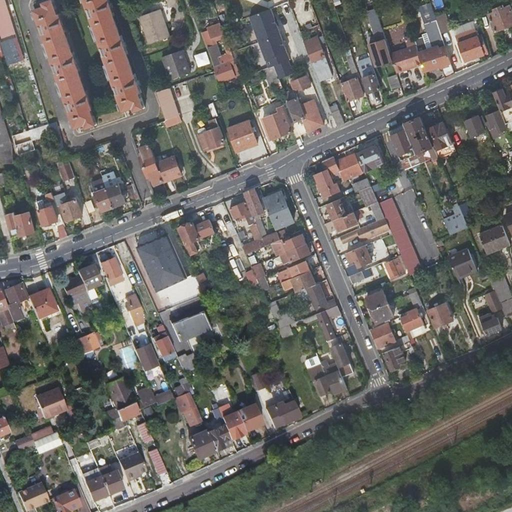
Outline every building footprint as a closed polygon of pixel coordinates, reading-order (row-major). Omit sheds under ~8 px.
[(77,71),(78,70),(79,70),(72,51),(71,52),(64,32),(65,32),(59,13),(57,14),(52,0),(49,0),(40,3),(41,7),(31,10),(73,129),(82,126),(84,129),(96,125),(91,111),(93,110),(86,90),(84,91),(77,71)] [(141,94),(137,84),(134,74),(133,75),(125,54),(127,53),(120,34),(118,34),(112,16),(114,15),(108,0),(83,0),(122,112),(133,108),(134,112),(144,108),(139,95),(141,94)] [(435,0),(436,8),(444,7),(442,0),(435,0)] [(427,7),(428,10),(429,13),(423,15),(435,50),(429,52),(424,38),(415,42),(416,46),(422,65),(425,72),(441,67),(444,79),(456,73),(446,46),(440,27),(438,21),(432,5),(427,7)] [(498,13),(493,16),(501,32),(511,26),(511,6),(507,9),(506,7),(498,11),(498,13)] [(0,39),(1,42),(5,40),(9,39),(0,7),(0,39)] [(140,16),(145,30),(150,44),(170,36),(160,9),(140,16)] [(250,18),(270,69),(275,67),(280,80),(294,74),(289,61),(290,61),(285,48),(283,41),(271,10),(250,18)] [(383,51),(377,53),(372,55),(376,69),(393,63),(388,50),(389,49),(379,18),(373,20),(383,51)] [(446,25),(440,27),(446,46),(453,43),(446,24),(446,25)] [(483,35),(471,40),(458,44),(464,61),(490,52),(483,35)] [(320,81),(335,75),(322,37),(306,42),(320,81)] [(208,48),(221,81),(234,76),(233,73),(236,72),(230,57),(233,55),(228,40),(208,48)] [(416,46),(391,55),(397,74),(422,65),(416,46)] [(162,57),(166,68),(170,79),(190,72),(182,49),(162,57)] [(353,54),(350,55),(348,55),(353,70),(358,69),(353,54)] [(366,59),(369,68),(372,77),(364,80),(369,95),(382,90),(371,57),(366,59)] [(270,69),(265,71),(279,109),(278,110),(280,114),(273,116),(272,113),(263,117),(272,141),(294,132),(291,126),(296,124),(289,103),(285,93),(280,80),(275,67),(270,69)] [(398,76),(394,77),(390,78),(394,92),(402,89),(398,76)] [(293,82),(295,87),(296,89),(297,92),(310,87),(306,77),(293,82)] [(365,97),(362,88),(359,79),(346,84),(344,79),(341,80),(349,103),(365,97)] [(165,120),(176,116),(179,114),(170,88),(155,93),(165,120)] [(493,94),(499,110),(500,112),(511,106),(511,102),(508,93),(505,94),(503,90),(500,88),(495,91),(493,94)] [(285,93),(289,103),(296,124),(301,136),(324,126),(314,102),(302,106),(297,92),(296,89),(285,93)] [(0,147),(1,149),(1,157),(2,166),(14,164),(12,143),(0,106),(0,147)] [(503,119),(511,115),(511,106),(500,112),(503,119)] [(337,129),(341,127),(345,125),(338,107),(331,110),(335,122),(337,129)] [(499,110),(492,113),(485,115),(487,121),(485,122),(487,127),(493,124),(494,126),(489,128),(492,135),(503,131),(501,128),(506,126),(503,119),(500,112),(499,110)] [(178,121),(176,116),(165,120),(166,125),(178,121)] [(482,126),(483,125),(484,125),(480,117),(478,117),(478,116),(466,121),(472,136),(484,131),(482,126)] [(208,129),(203,131),(199,133),(204,149),(225,142),(216,117),(207,120),(209,126),(207,127),(208,129)] [(405,125),(417,155),(421,164),(426,162),(422,152),(433,148),(432,146),(425,131),(420,118),(405,125)] [(229,130),(234,141),(238,152),(259,144),(250,121),(229,130)] [(57,149),(60,148),(63,147),(54,122),(48,124),(57,149)] [(444,123),(436,126),(429,129),(436,145),(437,149),(452,143),(444,123)] [(403,161),(417,155),(405,125),(391,131),(403,161)] [(436,145),(429,129),(425,131),(432,146),(436,145)] [(488,132),(485,134),(482,135),(487,148),(494,145),(488,132)] [(154,186),(164,182),(157,163),(150,144),(139,148),(143,157),(140,158),(149,179),(151,178),(154,186)] [(369,179),(370,182),(377,179),(373,169),(385,164),(378,146),(359,155),(369,179)] [(462,151),(464,156),(466,162),(472,159),(474,163),(479,161),(473,146),(462,151)] [(57,152),(60,160),(67,158),(64,150),(57,152)] [(334,174),(337,173),(340,171),(341,175),(339,176),(341,182),(363,173),(355,154),(337,162),(334,157),(324,162),(328,171),(316,176),(325,198),(341,191),(334,174)] [(407,170),(421,164),(417,155),(403,161),(407,170)] [(157,163),(164,182),(182,175),(175,157),(157,163)] [(67,158),(60,160),(57,162),(63,179),(74,175),(67,158)] [(105,185),(105,186),(110,184),(104,169),(100,171),(101,175),(105,185)] [(372,186),(370,182),(369,179),(354,186),(357,192),(362,190),(372,186)] [(106,188),(113,207),(125,202),(117,183),(106,188)] [(378,202),(372,186),(362,190),(368,206),(371,204),(378,202)] [(101,212),(113,207),(106,188),(94,193),(101,212)] [(134,188),(130,190),(126,192),(130,202),(138,199),(134,188)] [(13,201),(11,196),(10,190),(1,193),(5,204),(13,201)] [(253,213),(255,217),(260,215),(265,213),(256,190),(245,194),(253,213)] [(65,226),(63,223),(52,194),(52,191),(47,193),(49,201),(44,203),(43,201),(38,203),(40,209),(39,209),(44,225),(57,221),(60,227),(65,226)] [(52,194),(63,223),(83,216),(76,196),(67,199),(68,201),(63,203),(59,191),(52,194)] [(277,229),(287,225),(296,221),(283,191),(264,200),(277,229)] [(393,198),(379,203),(385,218),(385,219),(390,229),(409,276),(422,270),(393,198)] [(334,219),(351,213),(349,207),(344,210),(339,199),(328,204),(334,219)] [(90,213),(96,211),(92,200),(86,202),(90,213)] [(5,204),(4,212),(13,210),(13,206),(13,201),(5,204)] [(379,203),(378,202),(371,204),(378,221),(385,218),(379,203)] [(256,219),(255,217),(253,213),(252,213),(247,203),(232,209),(237,220),(241,218),(242,222),(248,219),(249,222),(252,220),(256,219)] [(461,213),(458,207),(457,203),(452,205),(458,218),(446,223),(451,236),(468,229),(461,213)] [(35,230),(33,221),(31,211),(15,215),(13,210),(4,212),(3,213),(10,237),(35,230)] [(355,211),(351,213),(334,219),(339,231),(359,223),(355,211)] [(268,235),(260,215),(255,217),(256,219),(263,237),(268,235)] [(209,218),(206,220),(202,222),(208,235),(215,232),(209,218)] [(252,220),(260,239),(263,237),(256,219),(252,220)] [(371,237),(390,229),(385,219),(381,221),(367,227),(371,237)] [(202,240),(202,239),(201,238),(205,237),(199,223),(195,225),(195,224),(181,230),(192,256),(199,253),(195,243),(202,240)] [(502,226),(490,231),(479,236),(486,253),(509,244),(502,226)] [(284,230),(279,232),(282,239),(287,236),(284,230)] [(341,236),(342,240),(343,243),(355,238),(352,231),(341,236)] [(268,235),(263,237),(266,245),(267,245),(282,239),(279,232),(278,233),(272,235),(272,234),(268,235)] [(169,234),(139,248),(159,291),(189,277),(169,234)] [(306,244),(305,241),(303,236),(285,243),(289,252),(306,244)] [(266,245),(263,237),(260,239),(244,247),(247,253),(257,249),(266,245)] [(310,253),(306,244),(289,252),(293,261),(310,253)] [(257,249),(260,256),(270,251),(267,245),(266,245),(257,249)] [(350,261),(353,260),(357,258),(360,265),(371,260),(365,245),(346,253),(350,261)] [(247,253),(253,267),(263,263),(260,256),(257,249),(247,253)] [(468,273),(469,274),(469,276),(477,272),(468,250),(448,258),(457,278),(468,273)] [(111,283),(117,281),(123,279),(121,274),(122,274),(115,258),(102,263),(109,279),(110,279),(111,283)] [(292,268),(296,277),(310,271),(313,270),(311,266),(309,267),(307,261),(292,268)] [(385,265),(389,272),(392,279),(398,276),(392,262),(385,265)] [(105,283),(96,263),(94,264),(79,270),(81,275),(95,308),(99,316),(107,312),(100,294),(101,293),(99,288),(97,289),(97,287),(105,283)] [(253,267),(258,279),(265,276),(263,272),(266,270),(263,263),(253,267)] [(310,271),(296,277),(290,279),(296,294),(298,293),(317,285),(310,271)] [(350,277),(352,280),(353,284),(366,279),(362,272),(350,277)] [(494,291),(502,308),(505,316),(511,313),(511,297),(501,272),(488,277),(494,291)] [(203,273),(195,276),(198,283),(207,280),(203,273)] [(81,275),(65,282),(73,304),(80,301),(85,312),(95,308),(81,275)] [(258,279),(263,290),(275,285),(273,280),(271,281),(269,277),(266,279),(265,276),(258,279)] [(17,303),(29,298),(28,297),(25,287),(21,289),(19,283),(6,288),(12,305),(7,307),(9,311),(12,321),(22,317),(17,303)] [(320,283),(317,285),(298,293),(303,303),(317,297),(322,308),(324,307),(323,306),(328,303),(320,283)] [(406,290),(409,296),(416,293),(414,287),(406,290)] [(0,288),(0,313),(0,315),(9,311),(7,307),(0,289),(0,288)] [(28,297),(29,298),(37,320),(58,311),(49,289),(28,297)] [(372,311),(388,305),(383,290),(366,296),(372,311)] [(492,312),(502,308),(494,291),(485,295),(492,312)] [(142,305),(137,293),(127,298),(132,308),(129,310),(137,326),(145,322),(144,309),(142,305)] [(415,307),(418,306),(421,305),(416,293),(409,296),(413,308),(415,307)] [(281,329),(289,326),(297,322),(292,310),(282,314),(277,302),(270,305),(281,329)] [(434,328),(442,324),(451,321),(445,304),(427,311),(434,328)] [(393,317),(388,305),(372,311),(376,323),(393,317)] [(328,339),(335,336),(330,322),(332,321),(331,319),(338,316),(334,306),(330,308),(318,313),(328,339)] [(202,310),(201,309),(200,307),(191,311),(193,314),(183,319),(173,324),(181,341),(212,326),(204,309),(202,310)] [(422,324),(415,307),(413,308),(398,314),(405,332),(422,324)] [(181,316),(183,319),(193,314),(191,311),(181,316)] [(500,316),(496,318),(492,320),(489,314),(482,317),(481,313),(477,315),(485,334),(503,327),(500,316)] [(394,341),(393,337),(391,334),(393,333),(392,329),(390,330),(387,322),(371,330),(378,348),(394,341)] [(93,349),(102,346),(95,331),(77,339),(83,354),(84,354),(93,349)] [(164,334),(159,336),(153,339),(155,344),(156,343),(162,355),(175,350),(166,331),(164,332),(164,334)] [(336,337),(335,336),(328,339),(337,364),(343,377),(354,372),(342,344),(341,344),(340,341),(351,337),(349,332),(336,337)] [(396,342),(398,347),(409,342),(408,337),(396,342)] [(441,353),(435,339),(428,342),(434,356),(441,353)] [(383,353),(386,362),(390,371),(399,367),(397,362),(404,359),(400,351),(412,347),(409,342),(398,347),(383,353)] [(144,371),(160,364),(152,344),(136,350),(144,371)] [(97,357),(93,349),(84,354),(87,361),(88,361),(97,357)] [(194,354),(191,356),(187,357),(185,353),(178,356),(184,371),(199,365),(194,354)] [(325,377),(327,376),(324,369),(322,363),(308,369),(313,382),(316,381),(322,395),(331,391),(325,377)] [(347,388),(343,377),(337,364),(324,369),(327,376),(334,393),(347,388)] [(35,383),(45,379),(43,373),(33,377),(35,383)] [(185,390),(192,387),(186,375),(180,379),(182,385),(185,390)] [(125,376),(106,384),(116,407),(106,411),(114,430),(125,426),(117,408),(135,400),(125,376)] [(262,381),(254,385),(261,399),(268,395),(262,381)] [(178,393),(185,390),(182,385),(175,388),(178,393)] [(139,410),(157,402),(150,386),(138,392),(141,398),(135,401),(139,410)] [(65,406),(58,388),(35,396),(44,417),(66,409),(71,419),(64,422),(67,430),(79,424),(71,403),(65,406)] [(185,410),(191,424),(203,419),(190,390),(176,397),(182,411),(185,410)] [(284,403),(283,401),(282,400),(273,404),(277,414),(269,418),(273,427),(300,415),(291,396),(288,397),(290,400),(284,403)] [(124,418),(132,415),(140,411),(139,410),(135,401),(135,400),(117,408),(125,426),(127,425),(124,418)] [(239,416),(245,429),(245,430),(263,422),(255,402),(237,410),(239,416)] [(239,432),(245,429),(239,416),(232,419),(225,404),(218,408),(229,435),(230,438),(240,433),(239,432)] [(230,438),(229,435),(218,408),(212,410),(216,419),(219,418),(222,424),(208,430),(207,428),(191,436),(200,456),(224,445),(225,446),(232,442),(230,438)] [(0,438),(0,439),(4,437),(3,434),(9,431),(3,416),(2,416),(0,417),(0,438)] [(146,422),(143,423),(140,424),(147,441),(153,439),(146,422)] [(49,426),(29,434),(31,441),(51,433),(49,426)] [(61,443),(55,431),(51,433),(31,441),(33,444),(36,453),(61,443)] [(29,434),(14,442),(18,450),(33,444),(31,441),(29,434)] [(86,441),(87,445),(89,448),(100,444),(97,437),(86,441)] [(119,460),(123,470),(127,481),(134,478),(133,475),(146,469),(139,451),(119,460)] [(161,458),(157,459),(154,461),(160,475),(167,472),(161,458)] [(97,469),(107,494),(123,488),(113,463),(97,469)] [(107,494),(97,469),(82,476),(92,500),(107,494)] [(39,482),(17,493),(25,511),(48,501),(39,482)] [(58,511),(71,511),(80,508),(75,495),(55,504),(58,511)]
